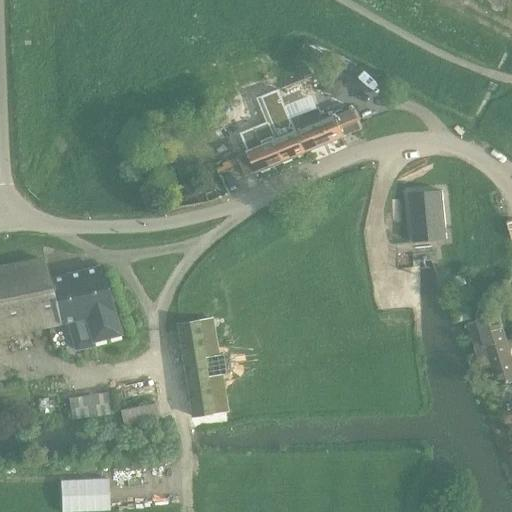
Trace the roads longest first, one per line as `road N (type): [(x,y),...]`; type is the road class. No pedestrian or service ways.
road 1 (unclassified): [(511,184),(469,151),(429,141),(378,149),(195,220),(115,229),(9,222)]
road 2 (unclassified): [(9,222),(0,44)]
